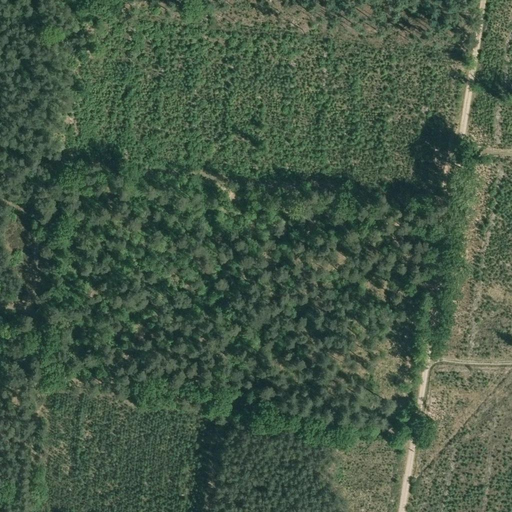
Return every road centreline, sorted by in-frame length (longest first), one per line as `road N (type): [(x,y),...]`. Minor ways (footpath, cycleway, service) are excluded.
road 1 (track): [(255,178),(92,163),(76,196),(47,208),(43,274),(32,302),(33,342),(44,361),(70,373),(408,437)]
road 2 (track): [(201,511),(255,178),(447,192)]
road 3 (track): [(396,511),(477,0)]
